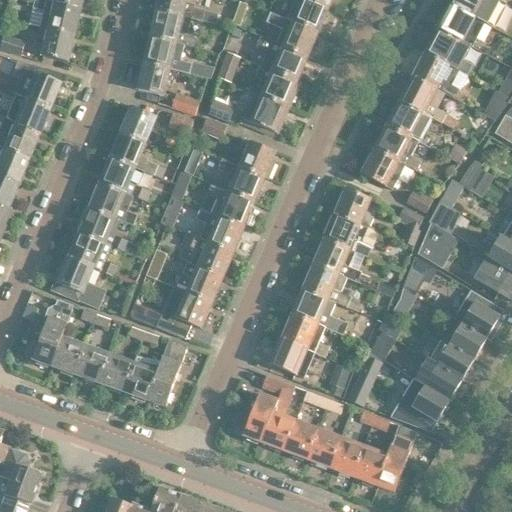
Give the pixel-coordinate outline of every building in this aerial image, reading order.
[(81,13),(52,5),(52,4),(45,2),(36,0),(33,0),(31,10),(42,13),(38,30),(71,38),(77,12),(81,13)] [(81,13),(84,0),(45,0),(45,2),(52,4),(52,5),(81,13)] [(186,0),(157,0),(154,13),(189,22),(189,21),(213,26),(216,17),(203,14),(204,12),(193,9),(193,6),(186,5),(186,0)] [(279,0),(279,1),(297,8),(291,23),(273,15),(273,16),(292,24),(316,34),(326,9),(303,0),(279,0)] [(303,0),(326,9),(330,0),(303,0)] [(493,0),(492,0),(454,0),(449,9),(472,21),(472,20),(482,25),(491,29),(497,32),(502,23),(485,14),(493,0)] [(437,33),(468,49),(469,50),(482,25),(472,20),(472,21),(449,9),(437,33)] [(174,45),(194,50),(197,39),(185,36),(189,22),(154,13),(148,40),(174,46),(174,45)] [(235,14),(231,24),(239,27),(243,16),(235,14)] [(262,40),(262,41),(281,49),(305,59),(316,34),(292,24),(273,16),(269,25),(286,33),(280,48),(262,40)] [(238,39),(240,32),(232,29),(229,36),(238,39)] [(71,38),(38,30),(36,41),(43,43),(39,59),(64,65),(71,38)] [(446,69),(447,68),(466,78),(471,67),(461,62),(468,49),(437,33),(424,57),(446,69)] [(0,51),(19,58),(24,44),(3,37),(0,45),(0,51)] [(171,58),(174,46),(148,40),(142,66),(167,72),(168,71),(175,73),(196,78),(198,69),(191,67),(191,66),(177,63),(178,60),(171,58)] [(251,66),(271,74),(295,85),(305,59),(281,49),(262,41),(258,50),(276,58),(269,72),(251,65),(251,66)] [(238,60),(226,55),(216,79),(228,84),(238,60)] [(453,101),(458,92),(439,82),(446,69),(424,57),(411,81),(434,93),(442,97),(443,96),(453,101)] [(24,84),(18,98),(26,101),(26,102),(50,112),(61,86),(37,76),(39,72),(17,63),(10,78),(24,84)] [(167,72),(142,66),(135,93),(161,99),(167,72)] [(295,85),(271,74),(251,66),(247,76),(265,84),(258,98),(260,99),(260,100),(287,111),(294,95),(291,93),(295,85)] [(511,97),(511,71),(498,95),(509,101),(511,97)] [(227,125),(233,111),(217,104),(223,83),(218,80),(213,102),(207,116),(227,125)] [(440,126),(440,125),(447,129),(452,120),(445,116),(435,111),(442,97),(434,93),(411,81),(399,105),(421,117),(430,121),(430,120),(440,126)] [(193,119),(198,104),(174,96),(169,111),(193,119)] [(287,111),(260,100),(253,96),(242,122),(277,137),(287,111)] [(26,101),(18,98),(14,97),(4,121),(13,124),(16,126),(15,127),(40,137),(50,112),(26,102),(26,101)] [(416,145),(427,150),(433,140),(423,134),(430,121),(421,117),(399,105),(386,129),(408,141),(416,145)] [(511,110),(510,109),(504,117),(493,135),(511,146),(511,144),(511,110)] [(154,120),(130,110),(120,136),(145,147),(146,146),(152,148),(157,136),(149,133),(154,120)] [(494,123),(497,117),(486,110),(482,117),(494,123)] [(188,137),(192,122),(172,115),(167,130),(188,137)] [(0,131),(9,135),(2,150),(5,151),(5,152),(29,162),(40,137),(15,127),(16,126),(13,124),(4,121),(0,119),(0,131)] [(220,142),(225,128),(205,120),(200,134),(220,142)] [(408,141),(386,129),(373,153),(396,165),(395,165),(403,169),(404,167),(415,173),(420,164),(409,158),(416,145),(408,141)] [(135,171),(152,178),(156,168),(145,163),(146,161),(140,158),(145,147),(120,136),(109,161),(135,172),(135,171)] [(243,154),(237,168),(239,169),(239,171),(262,181),(265,182),(272,165),(269,164),(273,155),(240,141),(236,151),(243,154)] [(466,152),(455,146),(447,159),(458,166),(466,152)] [(0,179),(19,187),(29,162),(5,152),(5,151),(2,150),(0,149),(0,179)] [(396,165),(373,153),(360,177),(383,189),(383,188),(391,192),(403,169),(395,165),(396,165)] [(469,167),(480,173),(481,172),(479,171),(485,160),(476,155),(470,166),(469,167)] [(194,173),(198,163),(189,159),(185,169),(194,173)] [(135,172),(109,161),(99,186),(124,197),(125,195),(143,203),(147,193),(129,185),(135,172)] [(239,169),(237,168),(221,161),(216,172),(227,176),(226,178),(234,181),(229,194),(228,196),(251,205),(262,181),(239,171),(239,169)] [(450,183),(462,190),(463,189),(468,193),(480,173),(469,167),(463,175),(457,185),(451,182),(450,183)] [(0,209),(8,212),(19,187),(0,179),(0,209)] [(462,190),(450,183),(438,203),(450,210),(462,190)] [(124,197),(99,186),(88,212),(118,224),(119,223),(132,228),(136,218),(125,213),(126,212),(119,209),(124,197)] [(186,190),(175,186),(174,188),(171,198),(181,202),(186,190)] [(211,218),(218,221),(241,230),(251,205),(228,196),(229,194),(209,186),(205,196),(218,201),(211,218)] [(424,216),(436,195),(427,190),(423,198),(412,192),(404,206),(424,216)] [(366,230),(368,231),(372,220),(362,216),(368,202),(344,192),(333,218),(357,228),(366,232),(366,230)] [(171,200),(165,213),(177,218),(183,205),(171,200)] [(0,209),(0,238),(0,239),(8,219),(6,218),(8,212),(0,209)] [(403,209),(395,222),(406,228),(399,244),(412,249),(419,233),(417,229),(422,220),(403,209)] [(85,210),(74,235),(78,237),(110,250),(110,248),(122,253),(126,243),(113,237),(118,224),(88,212),(85,210)] [(207,227),(211,217),(199,211),(195,221),(207,227)] [(429,226),(429,227),(456,244),(457,242),(438,231),(445,219),(436,214),(429,226)] [(323,243),(346,253),(349,254),(349,253),(366,260),(371,249),(360,245),(366,232),(357,228),(333,218),(323,243)] [(207,246),(230,255),(241,230),(218,221),(208,245),(207,246)] [(511,249),(511,221),(501,240),(507,244),(506,246),(509,248),(511,249)] [(440,271),(456,244),(429,227),(416,256),(440,271)] [(220,280),(230,255),(207,246),(208,245),(188,236),(184,246),(195,251),(195,253),(201,255),(195,268),(197,269),(197,271),(220,280)] [(110,250),(78,237),(67,262),(92,272),(92,270),(111,278),(115,268),(104,263),(110,250)] [(345,280),(355,285),(356,284),(360,275),(343,267),(349,254),(346,253),(323,243),(312,268),(336,278),(344,282),(345,280)] [(511,277),(511,249),(509,248),(501,260),(498,258),(494,264),(493,266),(511,277)] [(508,304),(511,296),(511,277),(493,266),(494,264),(486,259),(472,281),(481,287),(508,304)] [(60,279),(53,296),(77,306),(79,300),(88,304),(89,301),(99,306),(103,296),(85,288),(92,272),(67,262),(64,260),(57,277),(60,279)] [(411,299),(429,269),(413,260),(401,293),(411,299)] [(187,295),(186,296),(209,305),(220,280),(197,271),(197,269),(195,268),(178,261),(173,272),(184,276),(183,277),(190,280),(185,294),(187,295)] [(150,265),(145,277),(156,282),(161,269),(150,265)] [(334,305),(357,315),(360,304),(339,295),(344,282),(336,278),(312,268),(302,293),(327,304),(328,302),(334,305)] [(356,284),(365,288),(368,279),(360,275),(356,284)] [(198,331),(209,305),(186,296),(187,295),(185,294),(171,288),(154,329),(183,341),(189,327),(198,331)] [(291,318),(315,328),(323,331),(341,339),(345,327),(339,325),(327,320),(334,305),(328,302),(327,304),(302,293),(291,318)] [(458,325),(458,326),(484,342),(497,320),(464,301),(452,321),(458,325)] [(400,318),(406,306),(398,302),(392,313),(400,318)] [(32,346),(27,360),(32,362),(32,363),(48,368),(59,338),(60,338),(71,308),(56,303),(53,313),(50,312),(46,315),(43,324),(45,325),(36,348),(32,346)] [(138,324),(144,310),(133,306),(129,316),(131,321),(138,324)] [(25,307),(21,318),(31,322),(36,312),(25,307)] [(79,321),(91,325),(94,316),(82,312),(79,321)] [(109,322),(94,316),(91,325),(106,331),(109,322)] [(323,331),(315,328),(291,318),(280,343),(312,356),(323,361),(328,350),(317,345),(323,331)] [(384,336),(391,325),(384,321),(377,332),(384,336)] [(452,321),(440,342),(446,346),(445,347),(472,363),(484,342),(458,326),(458,325),(452,321)] [(127,338),(140,343),(143,333),(131,329),(127,338)] [(143,333),(140,343),(154,348),(158,339),(143,333)] [(59,338),(48,368),(73,377),(84,347),(60,338),(59,338)] [(159,364),(156,372),(145,403),(163,409),(178,368),(185,349),(168,342),(160,364),(159,364)] [(301,382),(312,356),(280,343),(277,342),(270,358),(273,360),(269,369),(301,382)] [(445,347),(446,346),(440,342),(427,363),(433,367),(460,383),(472,363),(445,347)] [(380,362),(386,350),(378,345),(371,357),(380,362)] [(84,347),(73,377),(98,386),(108,355),(84,347)] [(108,355),(98,386),(121,394),(132,364),(108,355)] [(381,363),(370,358),(351,400),(362,405),(381,363)] [(156,372),(159,364),(134,359),(133,362),(132,364),(121,394),(145,403),(156,372)] [(447,404),(460,383),(433,367),(427,363),(414,385),(447,404)] [(327,386),(342,391),(349,372),(334,367),(327,386)] [(264,378),(260,389),(279,396),(283,385),(264,378)] [(447,404),(414,385),(413,384),(391,421),(419,433),(426,420),(435,425),(447,404)] [(272,416),(271,415),(260,445),(282,453),(293,424),(282,419),(293,389),(283,385),(279,396),(276,402),(272,416)] [(276,402),(259,395),(243,438),(260,445),(271,415),(272,416),(276,402)] [(324,411),(328,402),(315,397),(312,406),(324,411)] [(342,408),(328,402),(324,411),(339,417),(342,408)] [(370,428),(374,419),(361,415),(358,424),(370,428)] [(388,425),(374,419),(370,428),(385,434),(388,425)] [(282,453),(305,462),(316,432),(293,424),(282,453)] [(385,458),(375,488),(393,495),(409,452),(415,434),(397,427),(385,458)] [(305,462),(319,467),(328,470),(339,441),(316,432),(305,462)] [(328,470),(344,476),(351,479),(362,450),(339,441),(328,470)] [(362,450),(351,479),(375,488),(385,458),(362,450)] [(0,480),(8,483),(32,492),(38,476),(25,471),(27,465),(23,457),(7,451),(2,466),(0,465),(0,480)] [(3,497),(26,506),(27,506),(32,492),(8,483),(3,497)] [(147,511),(145,511),(144,511),(177,511),(182,499),(158,490),(149,511),(147,511)] [(0,505),(0,511),(23,511),(26,506),(3,497),(0,505)] [(203,511),(205,508),(182,499),(177,511),(203,511)] [(144,511),(145,511),(131,506),(130,509),(110,501),(105,511),(144,511)]
